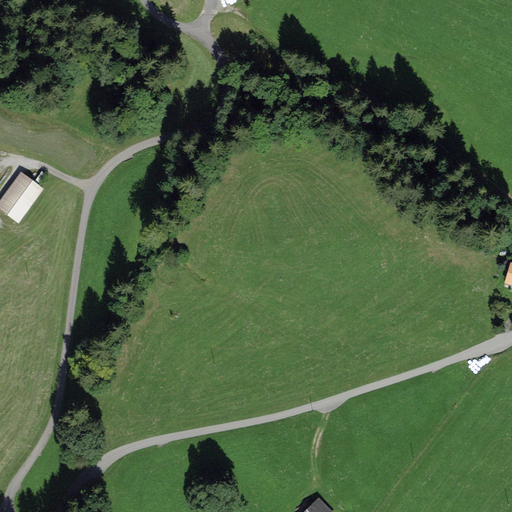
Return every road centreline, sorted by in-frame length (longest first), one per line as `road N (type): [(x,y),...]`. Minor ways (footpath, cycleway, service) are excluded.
road 1 (residential): [(143,0),(219,52),(227,78),(221,109),(200,126),(124,154),(89,196),(51,421),(6,511)]
road 2 (residential): [(59,511),(85,474),(122,450),(291,412),(511,337)]
